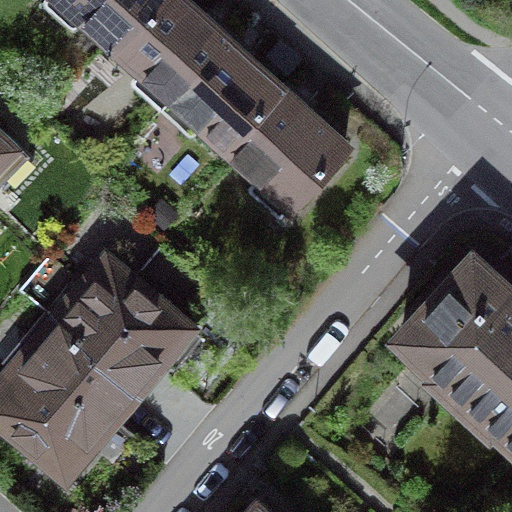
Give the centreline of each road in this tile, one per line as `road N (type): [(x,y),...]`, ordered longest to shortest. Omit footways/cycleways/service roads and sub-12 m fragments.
road 1 (residential): [(287,368),(499,125)]
road 2 (primary): [(499,125),(353,0)]
road 3 (residential): [(163,511),(287,368)]
